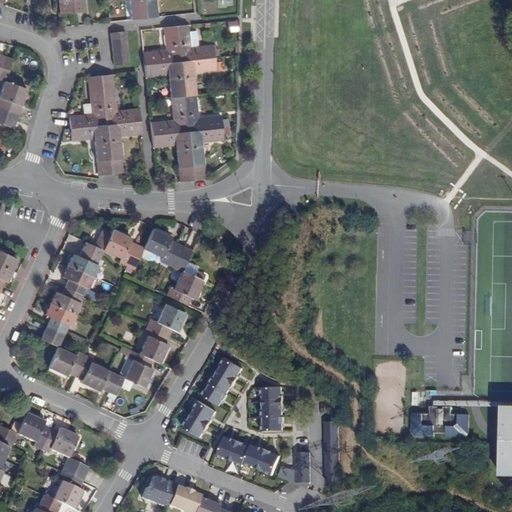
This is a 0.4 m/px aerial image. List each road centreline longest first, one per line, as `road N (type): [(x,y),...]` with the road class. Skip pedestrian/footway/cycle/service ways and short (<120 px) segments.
road 1 (residential): [(260,203),(252,255),(141,440)]
road 2 (residential): [(265,0),(260,203)]
road 3 (residential): [(27,185),(59,81),(57,62),(33,38),(0,31)]
road 4 (unclassified): [(72,195),(260,203)]
road 5 (residential): [(72,195),(0,347)]
road 6 (residential): [(0,372),(141,440)]
road 7 (residential): [(141,440),(278,500)]
